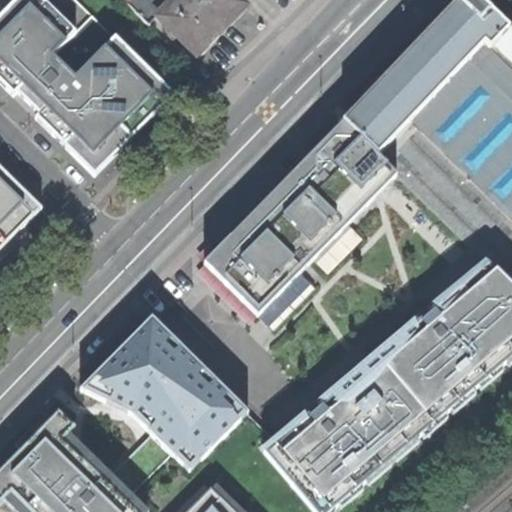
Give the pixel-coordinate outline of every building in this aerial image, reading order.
[(175,95),(78,0),(16,0),(0,17),(0,81),(95,175),(175,95)] [(121,0),(141,19),(149,11),(159,0),(121,0)] [(174,0),(169,5),(164,0),(159,0),(149,11),(196,57),(212,41),(245,7),(238,0),(174,0)] [(511,40),(470,0),(459,0),(344,126),(405,181),(495,258),(511,278),(511,40)] [(204,265),(262,323),(405,181),(344,126),(204,265)] [(0,251),(43,208),(0,165),(0,251)] [(346,511),(511,374),(511,278),(495,258),(431,311),(394,342),(357,373),(328,396),(262,451),(312,511),(346,511)] [(208,484),(271,419),(158,309),(74,393),(142,424),(208,484)] [(87,435),(71,419),(0,487),(0,504),(8,511),(13,511),(16,509),(19,511),(156,511),(82,441),(87,435)] [(240,511),(218,493),(198,511),(240,511)]
